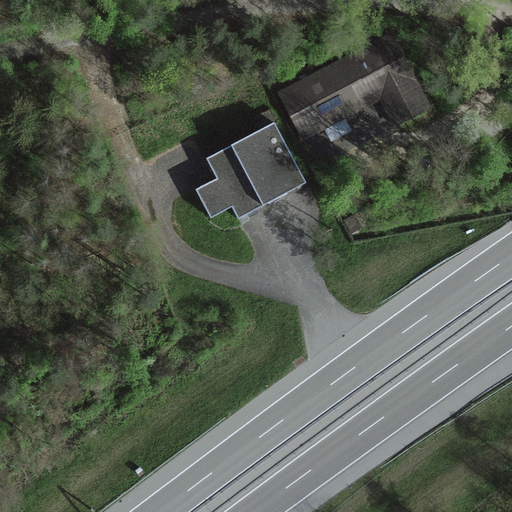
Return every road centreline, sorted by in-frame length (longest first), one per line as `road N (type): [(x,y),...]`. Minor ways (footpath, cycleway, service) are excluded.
road 1 (motorway): [(511,254),(160,511)]
road 2 (motorway): [(253,511),(511,326)]
road 3 (unclassified): [(0,53),(276,2)]
road 4 (track): [(511,13),(466,4),(276,2)]
